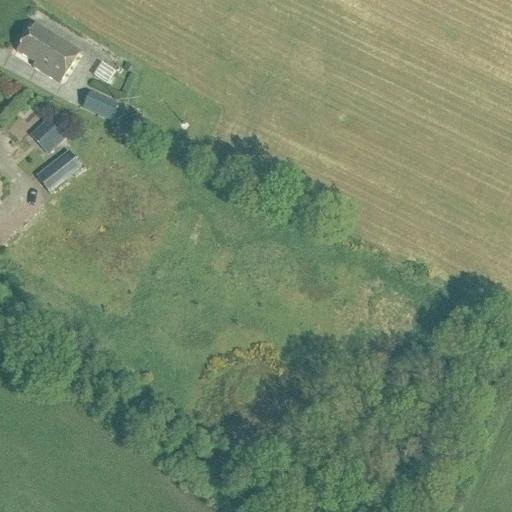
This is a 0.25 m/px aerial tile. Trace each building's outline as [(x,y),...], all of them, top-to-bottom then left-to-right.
[(57,88),(78,55),(34,26),(16,54),(33,64),(29,70),(57,88)] [(111,124),(118,108),(91,96),(84,112),(111,124)] [(124,129),(133,132),(140,118),(131,114),(124,129)] [(60,135),(36,153),(45,166),(69,148),(60,135)] [(82,174),(69,157),(38,180),(51,198),(82,174)] [(25,212),(7,250),(94,290),(112,251),(25,212)] [(161,275),(159,282),(146,279),(141,299),(165,305),(172,278),(161,275)]
